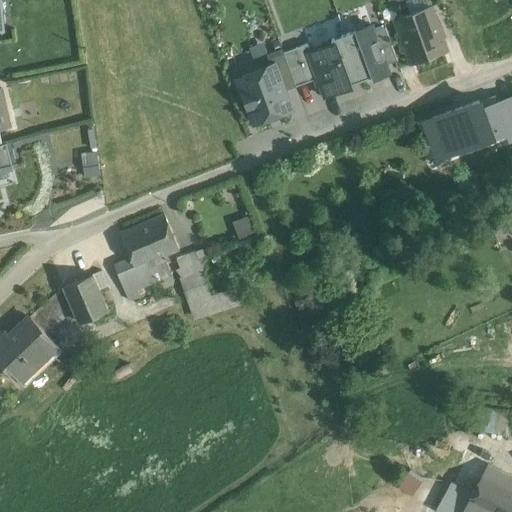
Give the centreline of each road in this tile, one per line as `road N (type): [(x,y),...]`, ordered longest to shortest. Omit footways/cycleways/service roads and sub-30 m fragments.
road 1 (residential): [(511,63),(102,222)]
road 2 (residential): [(102,222),(47,250),(0,288)]
